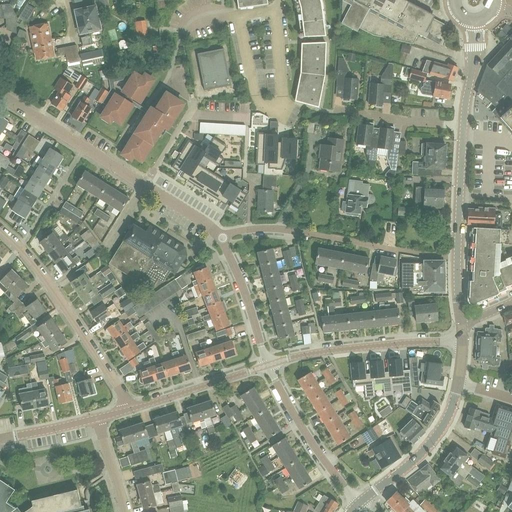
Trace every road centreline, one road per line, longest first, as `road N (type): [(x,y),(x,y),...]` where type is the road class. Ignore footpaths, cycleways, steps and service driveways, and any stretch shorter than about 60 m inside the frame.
road 1 (residential): [(456,260),(248,229)]
road 2 (residential): [(277,12),(284,96),(283,105),(268,108),(252,92),(243,16)]
road 3 (residential): [(268,364),(313,352),(461,341)]
road 4 (residential): [(128,409),(20,251)]
road 5 (residential): [(358,502),(304,432),(268,364)]
road 6 (tertiary): [(358,502),(438,432),(459,382)]
road 7 (residential): [(128,409),(268,364)]
road 8 (residential): [(143,184),(191,112),(250,115)]
road 9 (residential): [(268,364),(221,237)]
road 10 (tertiary): [(456,260),(463,125)]
road 11 (residential): [(334,112),(463,125)]
road 12 (residential): [(20,251),(85,148)]
